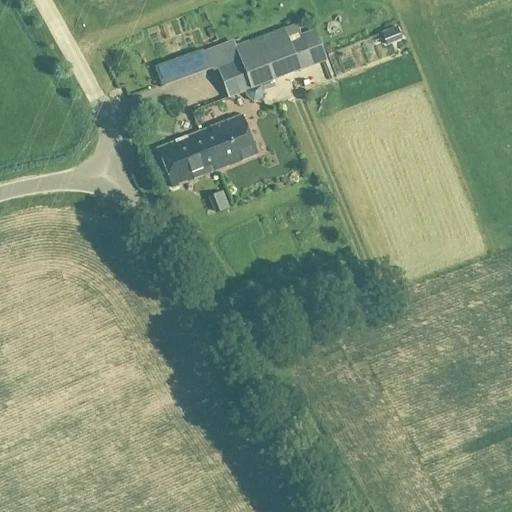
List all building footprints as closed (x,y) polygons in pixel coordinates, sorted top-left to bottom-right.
[(396,26),(380,33),(385,45),(401,39),(396,26)] [(261,85),(326,61),(315,30),(289,40),(285,29),(236,47),(241,58),(228,63),(222,47),(205,53),(213,74),(220,72),(229,97),(245,91),(261,85)] [(262,99),(263,91),(261,85),(245,91),(247,98),(253,102),(262,99)] [(258,154),(243,115),(158,148),(173,187),(258,154)] [(222,190),(208,196),(215,214),(230,208),(222,190)]
